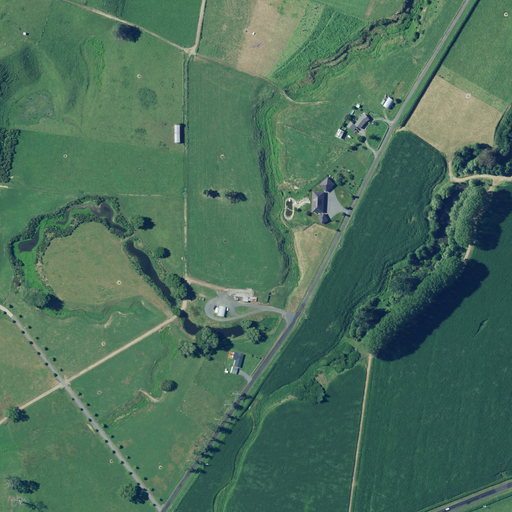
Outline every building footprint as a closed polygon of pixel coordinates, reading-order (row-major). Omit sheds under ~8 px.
[(393,100),(389,97),(383,105),(388,108),(391,104),(393,100)] [(369,119),(363,114),(355,124),(351,121),(347,126),(354,132),(358,127),(361,129),(369,119)] [(345,131),(340,129),(336,136),(341,139),(345,131)] [(335,185),(329,178),(320,185),(327,193),(335,185)] [(325,192),(313,192),(312,212),(324,213),(325,192)] [(328,221),(325,214),(319,217),(322,224),(328,221)] [(242,301),(246,302),(246,301),(255,301),(255,299),(247,298),(247,292),(229,291),(229,296),(242,297),(242,301)] [(225,307),(219,306),(217,316),(223,317),(225,307)] [(242,354),(236,353),(233,366),(239,367),(240,361),(242,361),(242,359),(241,359),(242,354)]
